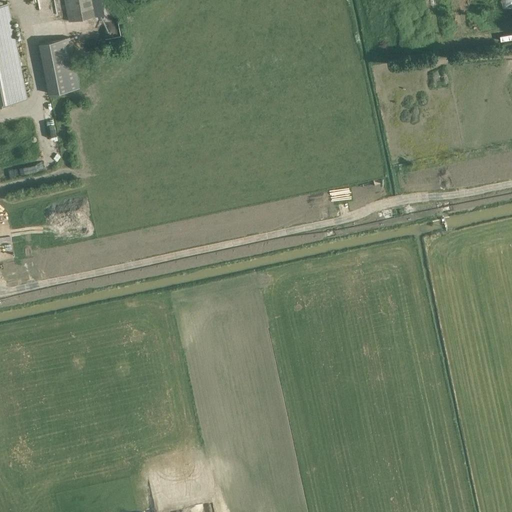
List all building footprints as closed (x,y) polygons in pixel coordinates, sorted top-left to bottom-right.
[(28,0),(31,15),(38,14),(36,0),(28,0)] [(64,0),(69,22),(104,15),(101,0),(64,0)] [(511,6),(511,0),(500,0),(503,9),(511,6)] [(0,103),(26,98),(7,2),(0,3),(0,103)] [(71,36),(40,42),(50,93),(80,87),(71,36)]
